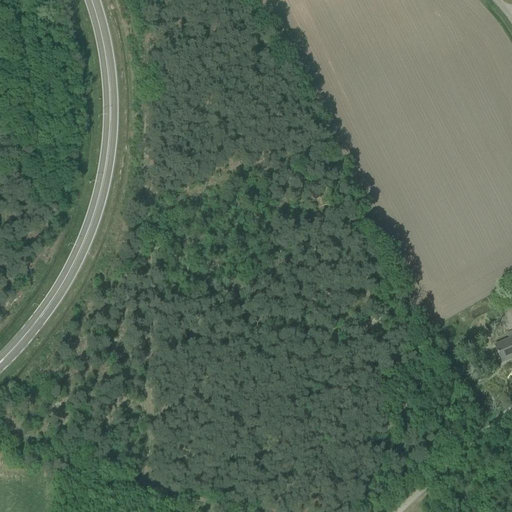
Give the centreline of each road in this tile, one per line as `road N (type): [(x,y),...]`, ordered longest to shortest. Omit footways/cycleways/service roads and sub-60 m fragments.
road 1 (track): [(146,0),(151,487)]
road 2 (secondary): [(0,363),(57,293),(96,205),(109,120),(91,0)]
road 3 (unclassified): [(405,511),(511,412)]
